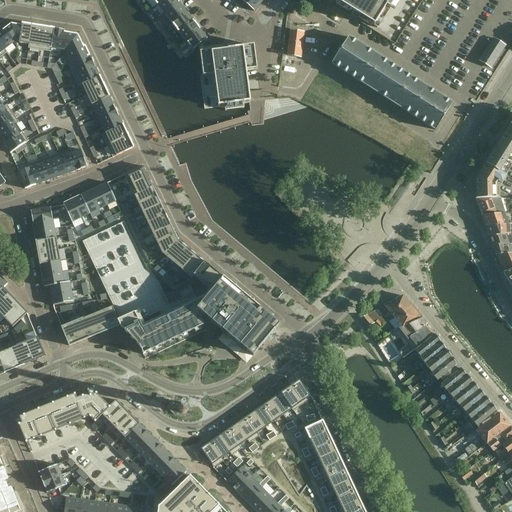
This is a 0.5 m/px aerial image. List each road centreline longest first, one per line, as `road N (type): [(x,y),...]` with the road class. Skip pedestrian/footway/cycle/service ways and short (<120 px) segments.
road 1 (residential): [(68,379),(104,372),(164,419),(195,426),(291,364),(301,346)]
road 2 (residential): [(301,346),(208,394),(171,390),(104,357),(61,365)]
road 3 (residential): [(149,150),(183,230),(310,337)]
road 4 (residential): [(0,14),(85,23),(149,150)]
road 5 (residential): [(386,260),(511,418)]
road 6 (residential): [(377,511),(301,346)]
road 7 (residential): [(61,365),(29,290),(15,204)]
road 8 (unknown): [(454,160),(326,68)]
road 9 (residential): [(511,307),(467,223),(431,198)]
road 10 (residential): [(22,201),(149,150)]
road 11 (residential): [(431,198),(495,93)]
